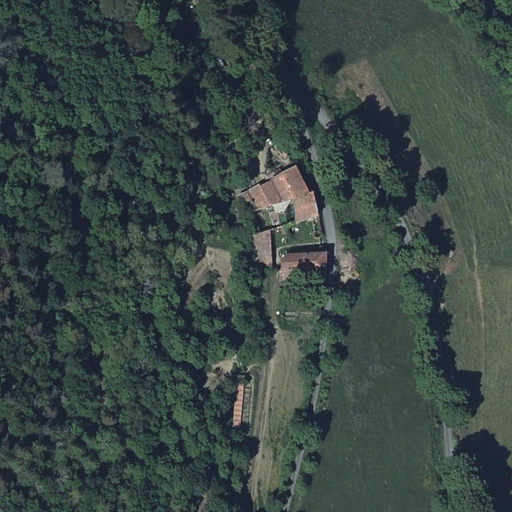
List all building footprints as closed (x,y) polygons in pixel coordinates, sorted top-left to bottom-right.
[(249,212),(254,235),(271,233),(278,232),(309,221),(319,217),(314,196),(308,197),(297,172),(272,183),(282,200),(258,209),(248,192),(237,197),(243,211),(249,212)] [(272,183),(248,192),(258,209),(282,200),(272,183)] [(321,239),(324,238),(319,217),(309,221),(314,241),(321,240),(321,239)] [(254,235),(254,239),(253,262),(272,264),(271,233),(254,235)] [(294,281),(327,281),(327,255),(280,256),(279,273),(294,273),(294,281)] [(242,274),(272,273),(272,264),(253,262),(242,263),(242,274)]
